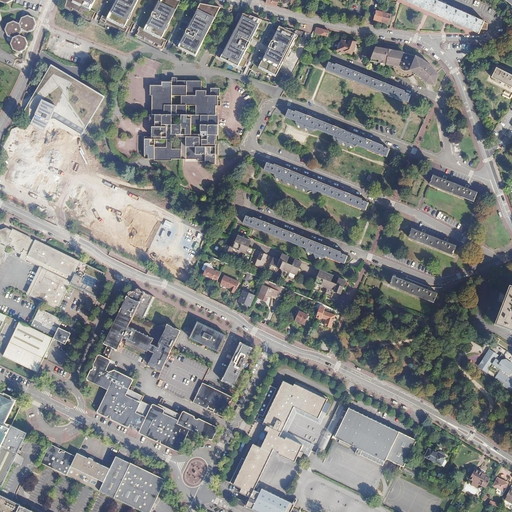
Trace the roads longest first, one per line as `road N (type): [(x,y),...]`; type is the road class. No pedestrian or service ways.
road 1 (residential): [(452,166),(289,102),(270,106),(255,146),(415,214),(490,252),(494,262)]
road 2 (tertiary): [(495,182),(463,89),(436,50),(415,38),(249,6)]
road 3 (residential): [(256,210),(426,279),(494,262)]
road 4 (tertiary): [(511,462),(327,361)]
road 5 (residential): [(452,166),(436,98),(345,62)]
road 6 (tertiary): [(273,341),(126,269)]
road 7 (tertiary): [(126,269),(0,204)]
road 8 (unknown): [(46,426),(10,495),(34,507),(51,475)]
road 9 (residential): [(0,128),(50,0)]
road 10 (residential): [(69,388),(126,269)]
road 11 (residential): [(219,453),(273,341)]
